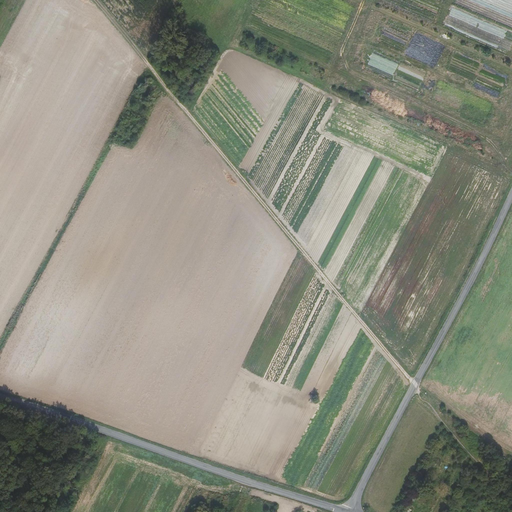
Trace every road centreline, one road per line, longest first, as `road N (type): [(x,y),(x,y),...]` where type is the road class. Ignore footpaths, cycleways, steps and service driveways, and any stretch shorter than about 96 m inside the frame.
road 1 (track): [(511,505),(98,0)]
road 2 (unclassified): [(352,511),(511,185)]
road 3 (tertiary): [(0,398),(344,511)]
road 4 (track): [(363,0),(328,92),(511,172)]
